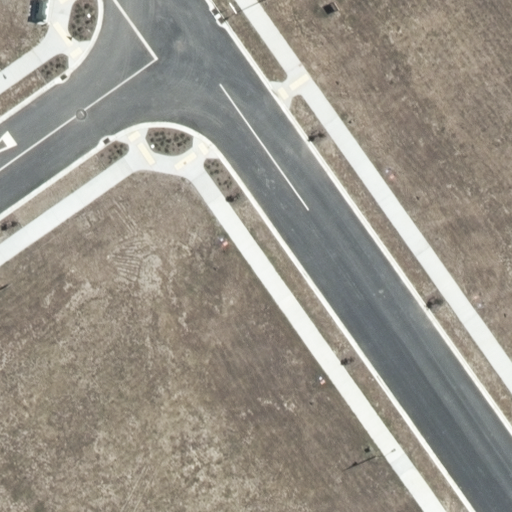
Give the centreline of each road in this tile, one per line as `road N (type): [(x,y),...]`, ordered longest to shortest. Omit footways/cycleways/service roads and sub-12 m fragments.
road 1 (residential): [(186,36),(511,497)]
road 2 (residential): [(0,168),(186,36)]
